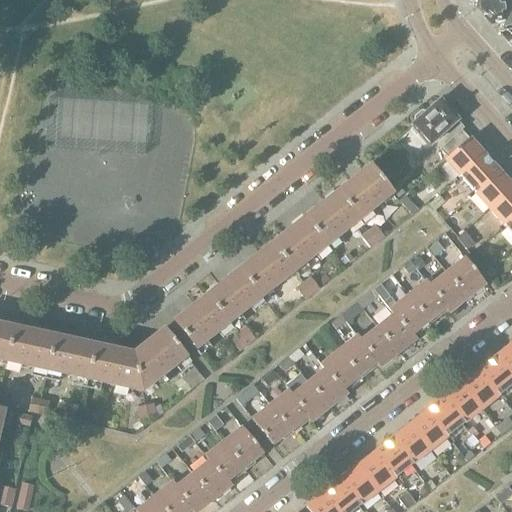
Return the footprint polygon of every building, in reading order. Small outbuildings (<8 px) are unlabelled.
[(499,33),(509,31),(506,17),(509,16),(507,5),(504,6),(503,0),(481,0),(485,18),(491,17),(493,26),(499,33)] [(509,16),(506,17),(509,31),(511,30),(511,0),(503,0),(504,6),(507,5),(509,16)] [(456,121),(438,100),(424,113),(419,112),(413,118),(413,123),(408,126),(427,147),(456,121)] [(444,161),(458,177),(482,155),(460,130),(438,150),(446,159),(444,161)] [(473,193),(497,172),(482,155),(458,177),(473,193)] [(369,167),(335,193),(356,221),(390,194),(369,167)] [(473,193),(488,210),(511,188),(497,172),(473,193)] [(403,194),(396,186),(390,191),(397,200),(403,194)] [(503,227),(511,218),(511,188),(488,210),(503,227)] [(335,193),(304,218),(325,246),(356,221),(335,193)] [(416,211),(404,196),(397,201),(409,217),(416,211)] [(437,197),(430,203),(437,210),(443,204),(437,197)] [(304,218),(271,244),(292,272),(325,246),(304,218)] [(511,218),(503,227),(511,237),(511,218)] [(377,244),(384,238),(374,227),(367,232),(377,244)] [(367,232),(360,238),(370,250),(377,244),(367,232)] [(455,239),(465,251),(473,245),(463,232),(455,239)] [(433,256),(441,250),(435,243),(428,249),(433,256)] [(271,244),(238,270),(259,298),(292,272),(271,244)] [(472,260),(482,273),(490,267),(480,254),(472,260)] [(340,261),(346,268),(353,262),(347,255),(340,261)] [(417,271),(424,266),(417,258),(411,263),(417,271)] [(462,260),(444,274),(464,300),(482,285),(462,260)] [(414,269),(409,262),(402,268),(407,274),(414,269)] [(238,270),(221,283),(206,296),(227,323),(259,298),(238,270)] [(436,301),(443,308),(447,314),(464,300),(444,274),(429,286),(435,294),(436,301)] [(319,281),(323,286),(329,282),(325,276),(319,281)] [(312,295),(318,290),(309,278),(302,283),(312,295)] [(426,281),(406,297),(426,322),(428,320),(431,320),(435,317),(435,315),(443,308),(436,301),(435,294),(429,286),(426,281)] [(302,283),(295,289),(304,301),(312,295),(302,283)] [(371,292),(366,296),(356,304),(361,309),(376,298),(371,292)] [(231,327),(227,323),(206,296),(171,322),(193,350),(219,329),(222,334),(231,327)] [(404,326),(410,334),(417,329),(420,329),(424,326),(425,323),(426,322),(406,297),(389,311),(392,316),(399,325),(404,326)] [(356,304),(347,311),(351,317),(361,309),(356,304)] [(340,316),(330,325),(334,330),(344,322),(340,316)] [(392,316),(376,329),(396,354),(414,340),(410,334),(404,326),(399,325),(392,316)] [(0,361),(4,362),(12,328),(0,325),(0,361)] [(235,333),(237,335),(246,347),(254,341),(244,327),(235,333)] [(53,337),(12,328),(4,362),(45,371),(53,337)] [(367,356),(374,364),(377,369),(396,354),(376,329),(360,342),(367,350),(367,356)] [(131,355),(140,393),(184,358),(162,330),(131,355)] [(237,335),(230,341),(239,353),(246,347),(237,335)] [(94,347),(53,337),(45,371),(87,381),(94,347)] [(356,337),(338,352),(358,376),(359,375),(362,375),(367,372),(367,369),(374,364),(367,356),(367,350),(360,342),(356,337)] [(511,343),(494,357),(511,378),(511,343)] [(87,381),(140,393),(131,355),(94,347),(87,381)] [(302,356),(297,350),(288,358),(292,364),(302,356)] [(336,380),(342,389),(349,383),(353,383),(356,379),(356,377),(358,376),(338,352),(319,366),(323,371),(329,379),(336,380)] [(511,384),(511,378),(494,357),(477,371),(497,396),(511,384)] [(277,365),(278,366),(283,373),(293,365),(292,364),(288,358),(287,358),(277,365)] [(203,381),(193,368),(180,377),(191,391),(203,381)] [(323,371),(307,383),(327,409),(346,394),(342,389),(336,380),(329,379),(323,371)] [(477,371),(460,384),(480,410),(497,396),(477,371)] [(266,389),(275,381),(269,374),(260,382),(266,389)] [(298,410),(304,419),(309,424),(327,409),(307,383),(291,396),(298,405),(298,410)] [(480,410),(460,384),(443,398),(462,424),(480,410)] [(256,392),(252,386),(234,400),(239,406),(256,392)] [(288,392),(269,407),(289,431),(291,429),(294,430),(298,427),(298,424),(304,419),(298,410),(298,405),(291,396),(288,392)] [(9,395),(0,393),(0,403),(7,405),(9,395)] [(443,398),(425,412),(445,437),(462,424),(443,398)] [(36,415),(39,403),(30,401),(27,413),(36,415)] [(48,405),(39,403),(36,415),(45,417),(48,405)] [(152,404),(144,406),(147,418),(155,416),(152,404)] [(76,408),(62,405),(60,414),(74,418),(76,408)] [(147,418),(144,406),(136,408),(139,420),(147,418)] [(154,410),(155,416),(157,418),(164,412),(159,406),(154,410)] [(251,422),(270,446),(280,438),(283,438),(288,435),(288,432),(289,431),(269,407),(251,422)] [(445,437),(425,412),(408,426),(428,451),(445,437)] [(31,418),(17,415),(15,424),(29,427),(31,418)] [(215,416),(207,422),(214,432),(223,425),(215,416)] [(500,436),(511,426),(511,424),(506,418),(494,428),(500,436)] [(408,426),(391,439),(411,464),(428,451),(408,426)] [(188,437),(193,443),(194,444),(204,436),(198,429),(188,437)] [(261,453),(241,429),(222,444),(242,469),(244,467),(247,468),(251,465),(251,461),(261,453)] [(483,449),(490,444),(484,436),(477,441),(483,449)] [(188,437),(175,447),(180,454),(193,443),(188,437)] [(411,464),(391,439),(373,453),(394,478),(411,464)] [(204,458),(207,463),(215,472),(220,473),(226,480),(233,475),(237,476),(240,473),(240,471),(242,469),(222,444),(204,458)] [(466,463),(473,457),(470,452),(462,458),(466,463)] [(373,453),(356,467),(376,491),(394,478),(373,453)] [(165,455),(155,463),(160,470),(171,462),(165,455)] [(215,472),(207,463),(192,475),(212,500),(231,485),(226,480),(220,473),(215,472)] [(376,491),(356,467),(339,480),(359,505),(376,491)] [(145,489),(153,483),(148,477),(144,472),(137,478),(145,489)] [(192,475),(175,488),(182,496),(183,502),(189,510),(191,511),(196,511),(212,500),(192,475)] [(339,480),(322,494),(336,511),(350,511),(359,505),(339,480)] [(424,485),(425,486),(429,492),(434,488),(429,481),(424,485)] [(16,510),(24,511),(25,511),(32,485),(21,482),(21,484),(22,485),(16,510)] [(182,496),(175,488),(172,483),(153,498),(164,511),(186,511),(189,510),(183,502),(182,496)] [(0,495),(12,498),(14,489),(0,486),(0,488),(0,495)] [(429,492),(425,486),(417,492),(422,498),(429,492)] [(505,488),(492,498),(498,506),(511,495),(505,488)] [(336,511),(322,494),(304,508),(307,511),(336,511)] [(396,501),(404,511),(413,505),(405,494),(396,501)] [(12,498),(0,495),(0,504),(10,507),(12,498)] [(128,511),(132,509),(125,499),(123,497),(116,503),(123,511),(128,511)] [(138,510),(140,511),(164,511),(153,498),(138,510)]
